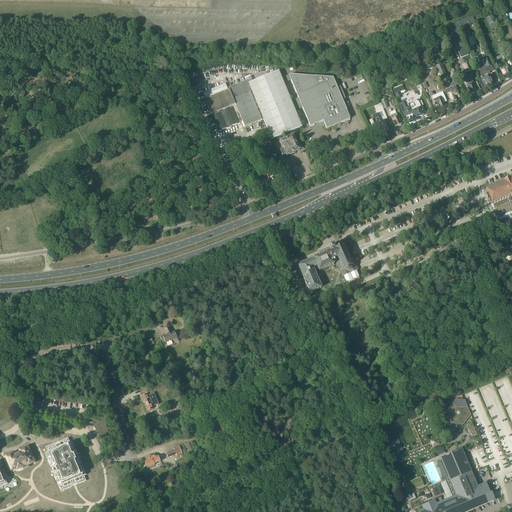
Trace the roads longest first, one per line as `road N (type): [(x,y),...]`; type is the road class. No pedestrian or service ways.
road 1 (primary): [(0,293),(157,267),(376,179)]
road 2 (primary): [(248,219),(119,262),(0,279)]
road 3 (track): [(511,359),(351,427)]
road 4 (unclassified): [(375,151),(244,206),(248,219)]
road 5 (unclassified): [(511,84),(375,151)]
road 6 (primary): [(376,179),(511,115)]
road 7 (primary): [(511,97),(380,163)]
road 8 (primary): [(380,163),(248,219)]
